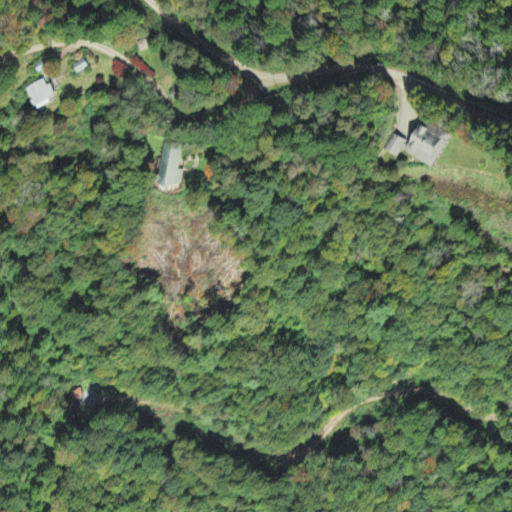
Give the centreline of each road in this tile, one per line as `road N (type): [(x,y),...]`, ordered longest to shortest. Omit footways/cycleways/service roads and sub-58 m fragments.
road 1 (residential): [(187,27),(270,76),(205,121),(96,42),(41,40),(0,52),(187,27)]
road 2 (residential): [(44,467),(70,434),(119,404),(184,406),(294,455),(360,401),(402,390),(426,388),(469,410),(511,419)]
road 3 (residential): [(270,76),(338,65),(400,72),(493,121),(511,118)]
